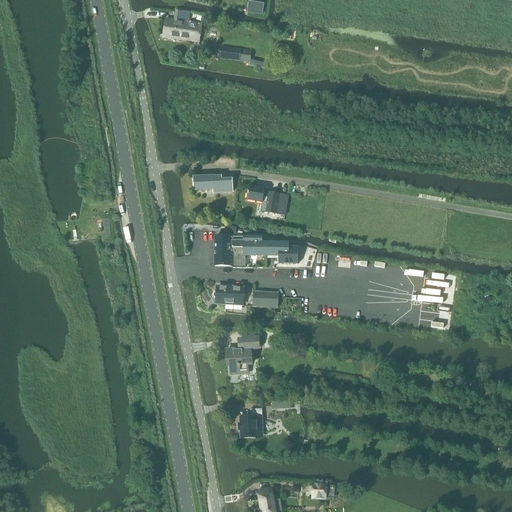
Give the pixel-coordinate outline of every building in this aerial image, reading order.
[(164,38),(200,44),(203,25),(167,20),(164,38)] [(223,47),(221,59),(250,63),(252,52),(223,47)] [(249,67),(272,72),(274,67),(251,62),(249,67)] [(222,181),(222,177),(194,179),(195,192),(214,191),(214,194),(233,193),(233,180),(222,181)] [(249,187),(247,201),(262,204),(263,203),(267,203),(265,213),(278,215),(281,195),(269,193),(268,198),(264,197),(265,190),(249,187)] [(236,229),(227,228),(227,236),(236,236),(236,229)] [(216,267),(237,267),(237,269),(245,269),(246,268),(246,265),(245,264),(245,257),(279,257),(279,265),(298,266),(298,247),(289,247),(289,243),(263,243),(263,238),(244,238),(231,238),(216,238),(216,267)] [(216,299),(216,304),(226,304),(226,306),(234,306),(234,305),(243,305),(244,289),(217,288),(217,293),(215,293),(214,294),(213,296),(214,298),(216,299)] [(278,307),(279,294),(253,293),(252,305),(278,307)] [(253,366),(252,350),(259,349),(258,339),(239,340),(240,350),(226,351),(227,362),(230,361),(231,376),(249,374),(249,367),(253,366)] [(258,439),(257,418),(263,417),(262,410),(250,410),(251,417),(241,418),(241,424),(239,424),(239,431),(241,431),(241,439),(258,439)] [(313,484),(312,500),(327,501),(328,485),(313,484)] [(275,502),(273,489),(259,492),(261,511),(277,511),(282,511),(281,501),(275,502)]
